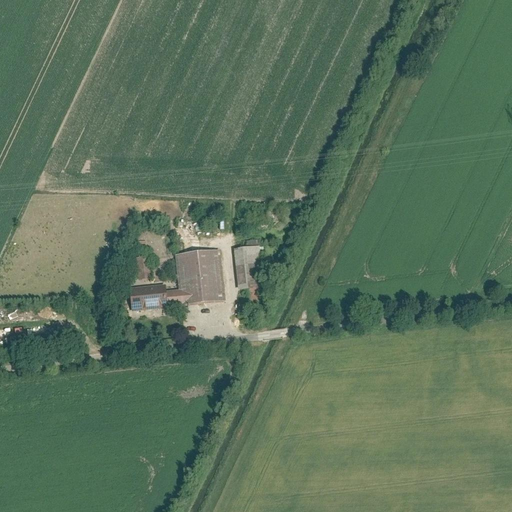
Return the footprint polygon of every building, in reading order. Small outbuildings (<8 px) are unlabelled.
[(248,241),(248,248),(260,247),(259,240),(248,241)] [(248,248),(235,250),(240,291),(265,288),(260,247),(248,248)] [(220,251),(178,256),(182,292),(183,304),(226,299),(220,251)] [(167,285),(131,289),(133,312),(169,307),(169,305),(168,293),(167,285)] [(183,304),(182,292),(168,293),(169,305),(183,304)]
